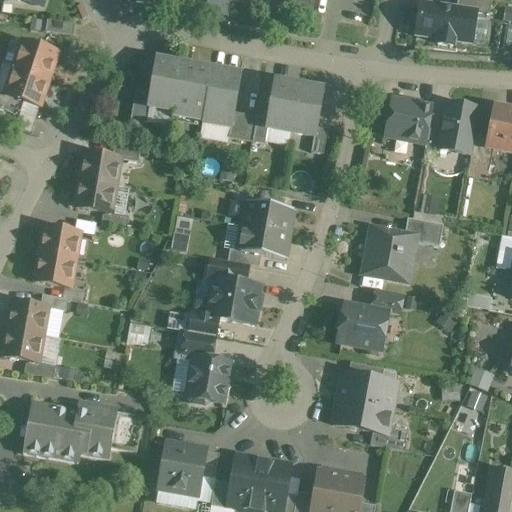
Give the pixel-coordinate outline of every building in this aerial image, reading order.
[(3,0),(3,3),(41,9),(42,0),(3,0)] [(316,0),(229,0),(229,3),(315,16),(316,0)] [(491,3),(471,0),(457,0),(456,11),(476,14),(475,20),(489,22),(491,3)] [(456,11),(420,5),(416,37),(438,40),(437,46),(453,48),(454,43),(471,45),(475,20),(476,14),(456,11)] [(75,26),(47,22),(45,34),(73,38),(75,26)] [(57,55),(23,44),(14,70),(48,81),(57,55)] [(182,67),(157,63),(151,94),(148,110),(149,110),(174,114),(182,67)] [(212,72),(182,67),(174,114),(174,118),(203,123),(212,72)] [(48,81),(14,70),(5,96),(5,97),(24,103),(39,108),(48,81)] [(239,77),(212,72),(203,123),(203,125),(230,130),(233,115),(239,77)] [(299,88),(275,84),(268,121),(266,131),(267,131),(290,135),(299,88)] [(322,92),(299,88),(290,135),(313,139),(314,139),(316,129),(322,92)] [(151,94),(135,91),(130,123),(146,126),(149,110),(148,110),(151,94)] [(24,103),(5,97),(5,96),(0,94),(0,107),(20,114),(24,103)] [(412,105),(392,101),(384,139),(425,146),(426,146),(432,116),(433,109),(421,106),(421,104),(413,103),(412,105)] [(479,112),(446,106),(444,118),(438,151),(439,151),(471,157),(474,138),(479,112)] [(511,113),(496,110),(491,134),(490,134),(488,141),(486,151),(492,152),(511,155),(511,113)] [(256,119),(233,115),(230,130),(228,140),(252,145),(256,119)] [(444,118),(432,116),(426,146),(425,146),(424,152),(439,154),(439,151),(438,151),(444,118)] [(268,121),(256,119),(252,145),(264,147),(267,131),(266,131),(268,121)] [(327,132),(316,129),(314,139),(313,139),(311,155),(323,157),(327,132)] [(488,141),(474,138),(471,157),(468,171),(488,174),(492,152),(486,151),(488,141)] [(140,152),(114,148),(112,159),(120,161),(138,164),(140,152)] [(112,159),(84,155),(80,182),(115,189),(120,161),(112,159)] [(115,189),(80,182),(75,210),(103,215),(111,216),(115,189)] [(293,212),(246,204),(242,229),(289,237),(293,212)] [(129,219),(111,216),(103,215),(101,227),(126,231),(129,219)] [(187,252),(194,220),(179,217),(172,249),(187,252)] [(443,227),(407,221),(405,236),(417,239),(416,246),(439,250),(443,227)] [(77,223),(75,234),(80,235),(93,238),(95,227),(77,223)] [(75,234),(44,229),(40,257),(75,263),(80,235),(75,234)] [(289,237),(242,229),(237,254),(284,262),(289,237)] [(405,236),(371,230),(361,277),(408,286),(416,246),(417,239),(405,236)] [(75,263),(40,257),(35,284),(63,289),(70,290),(75,263)] [(247,268),(211,262),(208,283),(214,284),(214,283),(244,288),(247,268)] [(511,274),(506,277),(503,292),(508,298),(509,298),(509,300),(511,300),(511,274)] [(244,288),(214,283),(214,284),(208,318),(207,319),(217,321),(253,327),(259,291),(244,288)] [(82,305),(84,293),(70,290),(63,289),(61,301),(68,302),(82,305)] [(402,297),(376,292),(372,312),(388,315),(388,316),(399,318),(402,297)] [(61,301),(42,298),(40,309),(48,311),(47,311),(65,314),(68,302),(61,301)] [(40,309),(12,304),(7,332),(43,338),(47,311),(48,311),(40,309)] [(372,312),(342,306),(338,325),(340,325),(337,346),(366,351),(370,356),(378,358),(385,353),(386,345),(383,340),(388,316),(388,315),(372,312)] [(189,315),(181,317),(170,315),(167,332),(186,335),(190,335),(193,316),(189,315)] [(208,318),(193,316),(190,335),(214,339),(217,321),(207,319),(208,318)] [(147,348),(151,329),(131,324),(126,344),(147,348)] [(43,338),(7,332),(2,360),(26,364),(38,366),(43,338)] [(190,335),(186,335),(182,363),(193,365),(194,360),(210,363),(214,339),(190,335)] [(210,363),(194,360),(193,365),(187,400),(189,400),(192,405),(204,407),(209,404),(223,406),(230,367),(210,363)] [(55,369),(38,366),(26,364),(24,376),(53,381),(55,369)] [(383,372),(350,365),(348,377),(381,383),(383,372)] [(348,377),(342,376),(337,402),(392,412),(397,386),(381,383),(348,377)] [(490,383),(474,376),(469,387),(486,394),(490,383)] [(392,412),(337,402),(332,427),(372,435),(387,438),(388,431),(392,412)] [(87,415),(32,406),(27,430),(21,429),(19,440),(25,441),(22,457),(77,466),(79,458),(108,464),(111,452),(117,416),(117,412),(88,407),(87,415)] [(142,421),(117,416),(111,452),(136,456),(142,421)] [(407,434),(388,431),(387,438),(372,435),(370,447),(403,454),(407,434)] [(205,454),(166,447),(159,491),(198,498),(201,480),(205,454)] [(219,457),(205,454),(201,480),(214,482),(219,457)] [(254,511),(263,464),(237,460),(232,487),(228,509),(229,509),(238,510),(238,511),(254,511)] [(290,469),(263,464),(254,511),(282,511),(285,496),(290,469)] [(509,511),(511,498),(511,474),(493,471),(485,511),(509,511)] [(334,511),(340,478),(317,474),(313,497),(310,511),(334,511)] [(363,482),(340,478),(334,511),(358,511),(359,506),(363,482)] [(232,487),(215,484),(210,509),(226,511),(228,511),(229,509),(228,509),(232,487)] [(310,511),(313,497),(298,495),(294,511),(310,511)] [(294,511),(297,498),(285,496),(282,511),(294,511)]
